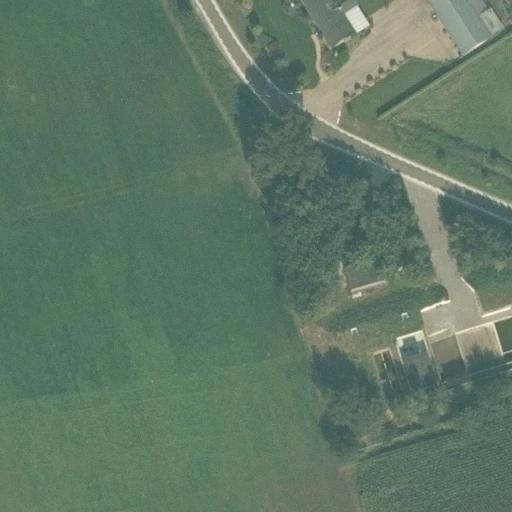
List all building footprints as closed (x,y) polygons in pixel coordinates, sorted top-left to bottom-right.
[(302,0),(300,1),(331,52),(368,29),(350,0),(337,0),(333,3),(331,0),(302,0)] [(444,0),(450,9),(437,17),(463,58),(490,41),(476,20),(463,0),(444,0)] [(489,12),(476,20),(490,41),(503,32),(489,12)] [(392,65),(413,95),(454,68),(433,37),(392,65)] [(408,315),(337,337),(362,419),(386,412),(432,398),(445,394),(442,384),(427,337),(419,311),(417,312),(383,286),(386,286),(379,262),(344,273),(351,296),(374,289),(408,315)] [(511,283),(476,295),(483,319),(511,310),(511,283)]
